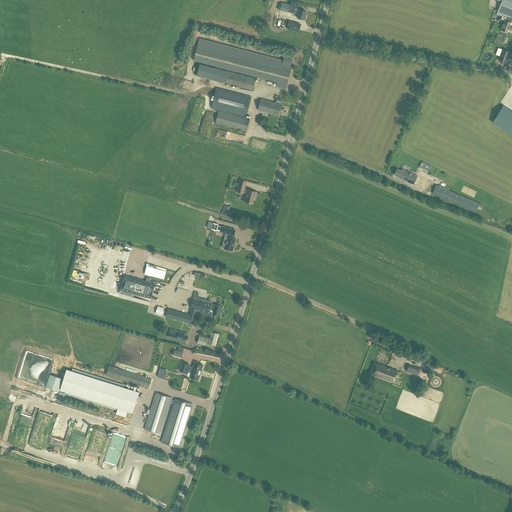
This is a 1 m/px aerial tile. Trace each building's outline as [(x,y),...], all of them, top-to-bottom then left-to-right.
[(511,0),(497,0),(502,2),(497,13),(507,16),(511,18),(511,0)] [(282,3),(280,10),(288,12),(289,12),(298,14),(297,17),(298,18),(304,19),(305,15),(306,12),(300,10),(298,9),(299,4),(292,3),(292,6),(290,5),(282,3)] [(503,26),(501,31),(507,33),(508,29),(511,30),(511,28),(511,26),(509,26),(511,18),(507,16),(503,26)] [(289,22),(287,28),(299,31),(301,25),(289,22)] [(197,46),(194,60),(277,82),(276,86),(286,88),(290,71),(291,68),(290,68),(293,57),(285,54),(284,56),(283,60),(200,38),(197,46)] [(511,53),(504,50),(500,60),(505,63),(507,58),(511,59),(511,53)] [(256,78),(229,71),(226,84),(253,91),(256,78)] [(258,78),(256,85),(266,88),(267,81),(258,78)] [(246,117),(251,97),(216,88),(211,108),(246,117)] [(261,99),(258,110),(279,116),(282,105),(261,99)] [(511,111),(503,105),(492,122),(511,135),(511,111)] [(215,124),(247,132),(250,119),(219,111),(215,124)] [(431,166),(422,161),(419,167),(429,171),(431,166)] [(402,180),(412,184),(414,185),(418,176),(403,169),(402,170),(398,168),(395,175),(403,179),(402,180)] [(247,181),(240,179),(237,192),(244,194),(244,193),(246,193),(244,201),(253,203),(255,196),(256,197),(257,192),(247,189),(247,190),(245,189),(247,181)] [(165,190),(146,185),(144,192),(164,197),(165,190)] [(480,203),(446,189),(436,185),(432,194),(476,213),(480,203)] [(127,196),(125,206),(131,207),(133,197),(127,196)] [(224,205),(222,214),(228,216),(231,207),(224,205)] [(235,230),(222,226),(220,232),(226,233),(233,235),(234,235),(235,230)] [(223,243),(222,247),(223,248),(225,248),(225,249),(227,249),(227,250),(230,251),(231,251),(232,251),(236,238),(232,237),(233,235),(226,233),(225,236),(228,237),(226,244),(224,243),(223,243)] [(153,291),(153,290),(153,291),(155,284),(124,275),(122,282),(122,283),(119,294),(133,297),(134,294),(151,298),(153,291)] [(211,304),(193,299),(190,308),(191,308),(190,315),(168,309),(166,316),(193,324),(197,310),(208,312),(207,315),(212,316),(212,315),(212,314),(219,316),(222,306),(215,305),(211,304)] [(187,336),(188,333),(170,329),(168,337),(186,342),(186,340),(187,340),(188,336),(187,336)] [(209,339),(199,336),(198,343),(206,345),(206,342),(216,345),(219,334),(211,332),(209,339)] [(180,371),(187,373),(187,371),(192,372),(190,377),(199,380),(203,365),(195,362),(193,368),(189,366),(189,364),(183,362),(180,371)] [(394,383),(398,371),(377,363),(373,375),(394,383)] [(421,368),(409,364),(406,372),(419,376),(421,368)] [(109,365),(106,374),(120,379),(123,369),(109,365)] [(123,369),(120,379),(148,388),(151,378),(123,369)] [(133,413),(139,392),(68,370),(61,391),(133,413)] [(156,393),(145,429),(161,434),(172,398),(156,393)] [(179,448),(193,404),(175,399),(162,442),(179,448)]
